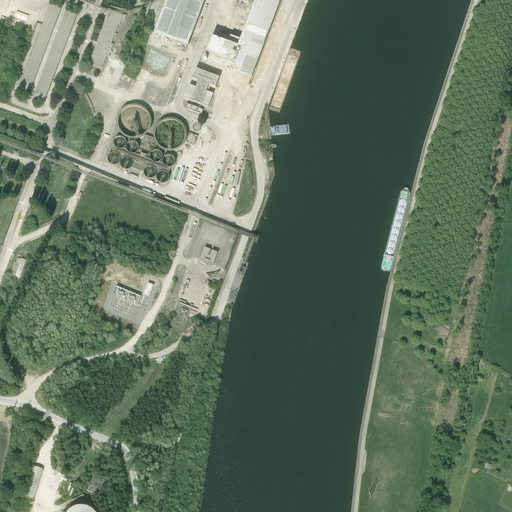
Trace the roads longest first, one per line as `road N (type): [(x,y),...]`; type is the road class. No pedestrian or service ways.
road 1 (unknown): [(66,3),(31,105),(17,91),(50,0)]
road 2 (unknown): [(44,121),(78,17),(66,3)]
road 3 (unclassified): [(118,447),(0,399)]
